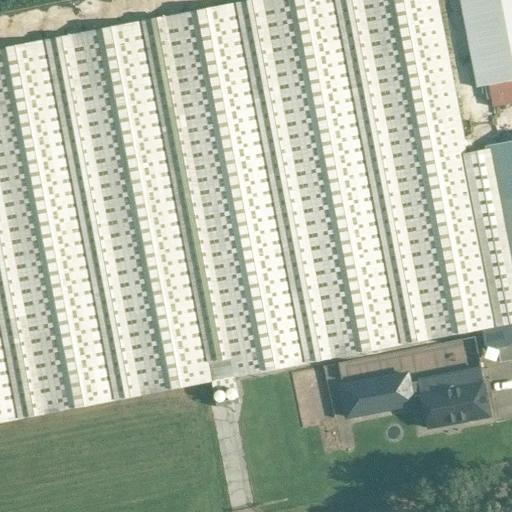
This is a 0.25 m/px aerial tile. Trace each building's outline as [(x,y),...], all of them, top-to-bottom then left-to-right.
[(0,422),(234,377),(481,329),(485,350),(511,344),(511,142),(486,147),(486,150),(464,154),(434,0),(254,0),(165,17),(141,22),(0,49),(0,422)] [(511,0),(459,0),(476,87),(489,85),(511,80),(511,0)] [(511,80),(489,85),(492,108),(511,103),(511,80)] [(419,388),(420,395),(421,396),(427,428),(489,416),(480,368),(418,380),(419,388)] [(411,398),(421,396),(420,395),(419,388),(410,390),(407,375),(341,388),(347,417),(412,404),(411,398)] [(334,418),(319,421),(325,449),(340,446),(334,418)]
